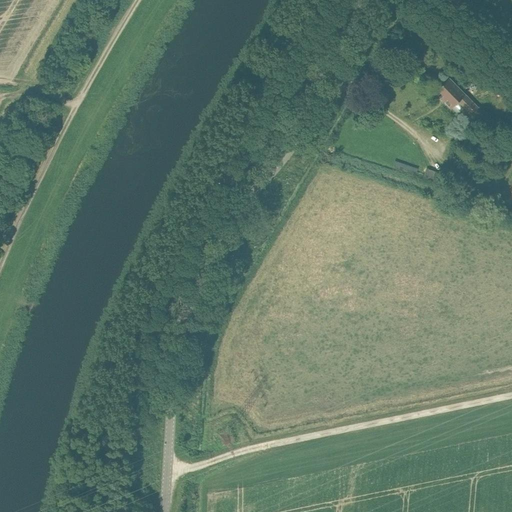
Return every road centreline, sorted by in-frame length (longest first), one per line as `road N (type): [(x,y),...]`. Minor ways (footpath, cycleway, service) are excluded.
road 1 (unclassified): [(165,511),(176,357),(195,306),(365,0)]
road 2 (track): [(168,474),(250,447),(511,394)]
road 3 (unclassified): [(0,263),(73,109),(141,0)]
road 4 (track): [(64,0),(0,113)]
